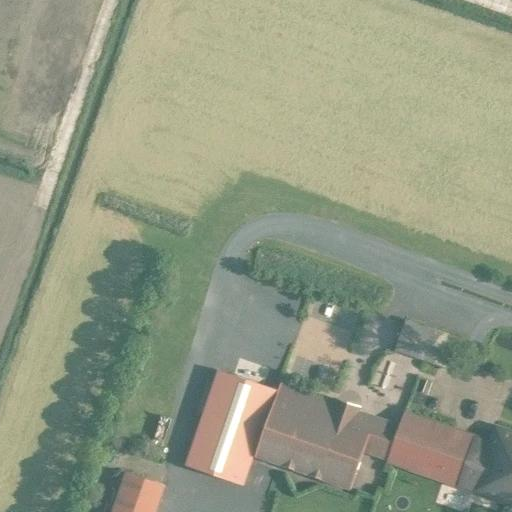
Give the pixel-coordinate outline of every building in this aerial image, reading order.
[(188,254),(181,279),(189,281),(196,256),(188,254)] [(353,312),(357,296),(322,288),(318,305),(353,312)] [(394,350),(453,369),(463,338),(407,317),(394,350)] [(387,461),(511,504),(511,428),(495,423),(488,437),(405,409),(400,423),(282,381),(279,389),(220,368),(186,464),(243,484),(253,455),(351,488),(364,450),(387,459),(387,461)] [(155,511),(166,484),(127,471),(112,511),(155,511)]
